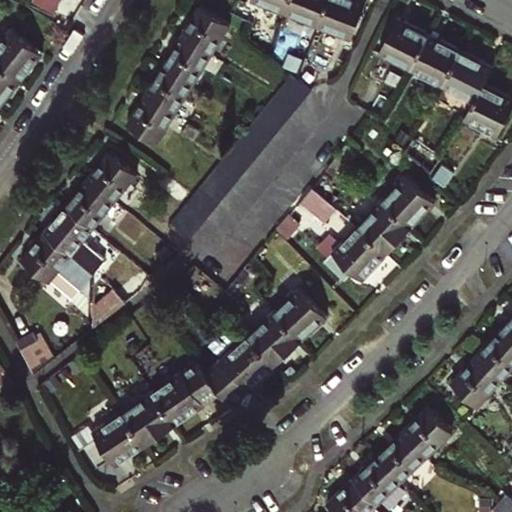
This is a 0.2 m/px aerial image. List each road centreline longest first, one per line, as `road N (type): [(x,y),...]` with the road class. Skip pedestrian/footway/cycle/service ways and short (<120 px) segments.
road 1 (residential): [(511,210),(347,390),(182,511)]
road 2 (residential): [(113,0),(0,168)]
